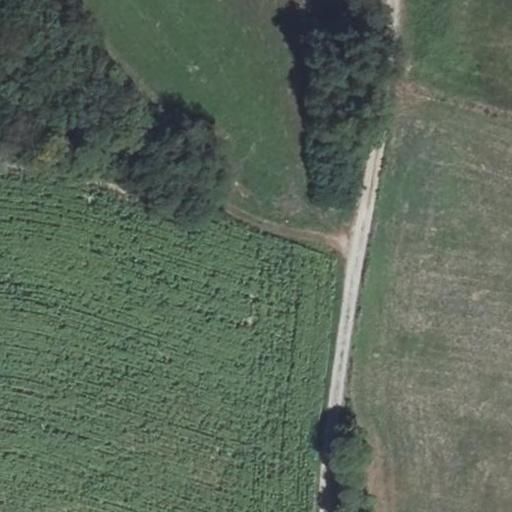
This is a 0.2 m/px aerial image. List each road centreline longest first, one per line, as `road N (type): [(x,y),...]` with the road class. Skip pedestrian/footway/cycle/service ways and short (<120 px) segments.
road 1 (track): [(353,249),(331,440),(334,511)]
road 2 (track): [(387,0),(376,159),(353,249)]
